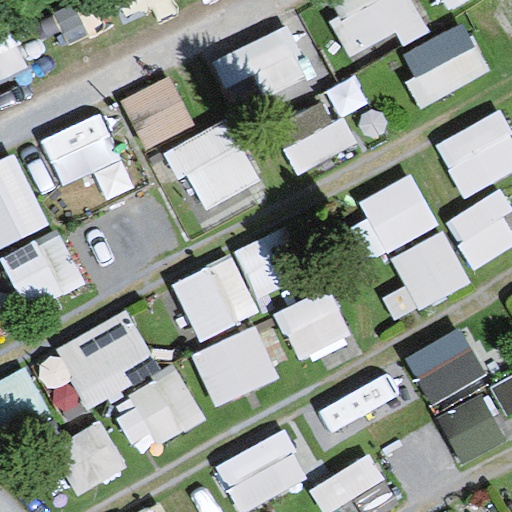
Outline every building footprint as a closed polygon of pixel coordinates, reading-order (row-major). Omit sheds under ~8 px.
[(416,0),(326,0),(352,57),(427,23),(416,0)] [(256,96),(322,68),(298,12),(232,41),(256,96)] [(430,104),(495,67),(467,18),(402,55),(430,104)] [(174,72),(125,95),(150,146),(198,123),(174,72)] [(302,171),(356,141),(331,96),(276,126),(302,171)] [(82,209),(148,179),(115,104),(49,134),(82,209)] [(511,120),(507,108),(440,134),(463,191),(511,171),(511,120)] [(205,210),(262,180),(230,117),(172,147),(205,210)] [(20,149),(0,157),(0,249),(54,226),(20,149)] [(393,249),(443,221),(414,169),(364,197),(393,249)] [(511,215),(496,191),(451,219),(480,265),(511,245),(511,215)] [(451,228),(389,251),(410,308),(472,285),(451,228)] [(23,301),(83,284),(68,231),(7,249),(23,301)] [(256,295),(295,285),(281,232),(243,242),(256,295)] [(239,253),(174,276),(196,337),(262,313),(239,253)] [(353,332),(334,289),(281,313),(301,356),(353,332)] [(152,376),(125,312),(59,340),(85,404),(152,376)] [(219,403),(282,374),(257,321),(194,350),(219,403)] [(434,400),(489,367),(462,322),(407,354),(434,400)] [(402,357),(358,383),(392,441),(436,415),(402,357)] [(30,365),(0,379),(0,420),(46,398),(30,365)] [(185,368),(113,394),(130,444),(203,418),(185,368)] [(464,458),(510,433),(487,391),(440,415),(464,458)] [(101,418),(53,449),(82,493),(130,461),(101,418)] [(288,427),(215,461),(239,510),(311,476),(288,427)] [(328,510),(388,477),(373,451),(313,483),(328,510)] [(132,511),(172,511),(166,498),(132,511)]
